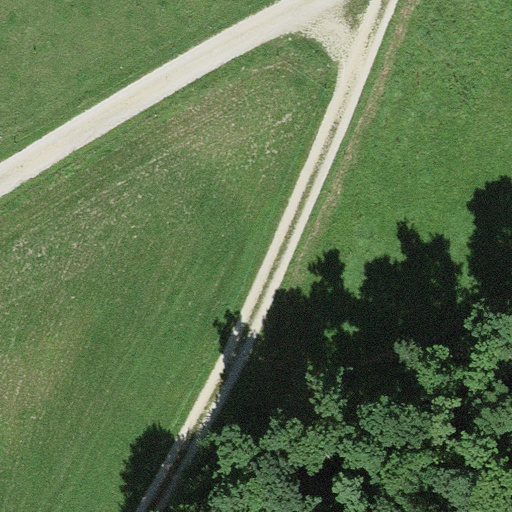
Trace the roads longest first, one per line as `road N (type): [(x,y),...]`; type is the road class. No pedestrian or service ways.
road 1 (track): [(147,511),(261,299),(386,0)]
road 2 (track): [(314,0),(0,179)]
